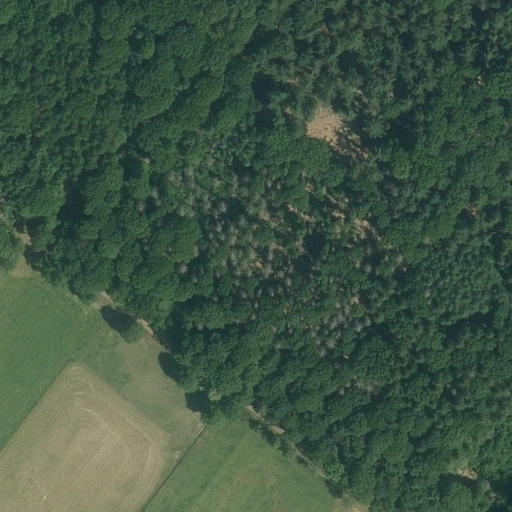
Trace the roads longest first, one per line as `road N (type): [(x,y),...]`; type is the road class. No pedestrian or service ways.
road 1 (track): [(22,230),(390,511)]
road 2 (track): [(511,208),(464,129),(378,88),(212,64),(161,0)]
road 3 (track): [(291,0),(155,116)]
road 4 (track): [(155,116),(22,230)]
